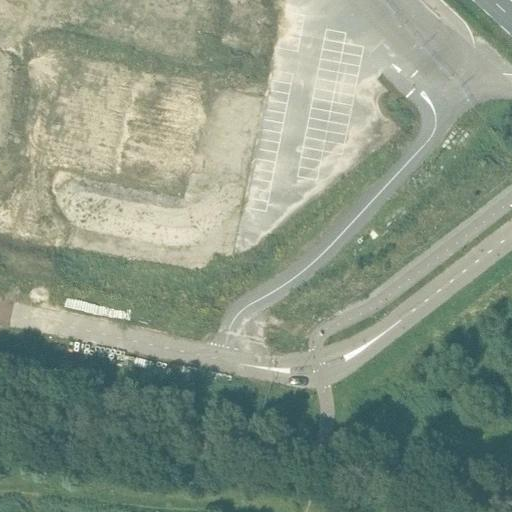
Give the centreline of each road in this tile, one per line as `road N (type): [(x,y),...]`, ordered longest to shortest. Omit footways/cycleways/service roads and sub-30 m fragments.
road 1 (unclassified): [(0,310),(243,364)]
road 2 (unclassified): [(375,338),(511,234)]
road 3 (unclassified): [(243,364),(289,380),(321,379),(363,356),(375,338)]
road 4 (unclassified): [(375,338),(317,356),(243,364)]
